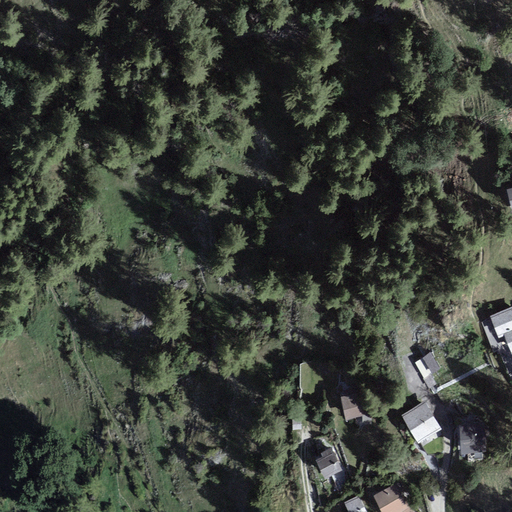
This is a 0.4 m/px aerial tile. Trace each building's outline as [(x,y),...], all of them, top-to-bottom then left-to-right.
[(511,185),(500,188),(504,211),(511,209),(511,185)] [(511,312),(510,305),(478,315),(486,339),(495,336),(501,354),(511,350),(511,312)] [(428,383),(434,381),(429,370),(439,366),(432,348),(416,355),(428,383)] [(341,389),(343,412),(362,411),(361,388),(341,389)] [(434,430),(421,403),(393,416),(406,443),(434,430)] [(301,421),(286,420),(285,431),(301,432),(301,421)] [(482,423),(460,425),(462,451),(484,449),(482,423)] [(331,451),(309,458),(316,480),(338,473),(331,451)] [(396,485),(366,494),(371,511),(398,511),(403,511),(396,485)] [(360,492),(346,498),(351,511),(359,511),(366,509),(360,492)]
